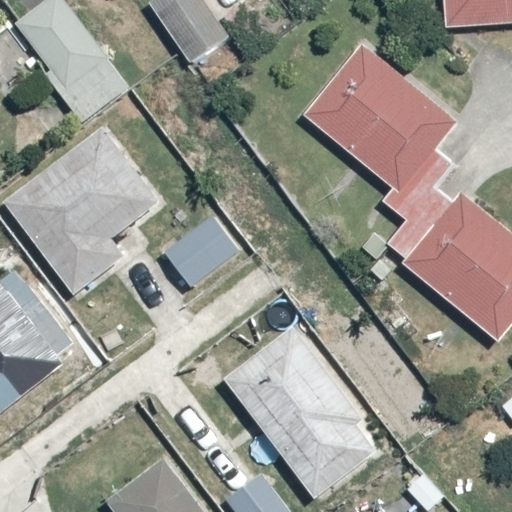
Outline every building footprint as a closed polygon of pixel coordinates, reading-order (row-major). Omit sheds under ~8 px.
[(130,89),(65,0),(50,0),(18,24),(53,71),(48,74),(83,124),(130,89)] [(227,35),(204,0),(154,0),(149,4),(186,62),(227,35)] [(511,0),(447,0),(451,37),(511,31),(511,0)] [(404,198),(461,127),(367,51),(307,120),(404,198)] [(200,91),(176,59),(153,75),(177,108),(200,91)] [(166,208),(107,132),(6,206),(78,301),(131,261),(116,245),(166,208)] [(511,335),(511,236),(464,196),(406,267),(503,347),(511,335)] [(244,253),(218,218),(168,256),(194,291),(244,253)] [(0,274),(0,416),(69,364),(0,274)] [(369,423),(294,332),(228,383),(318,505),(381,457),(360,429),(369,423)] [(203,511),(167,464),(110,505),(115,511),(203,511)] [(433,511),(449,500),(424,470),(403,488),(423,511),(433,511)] [(236,511),(290,511),(266,478),(230,503),(236,511)]
